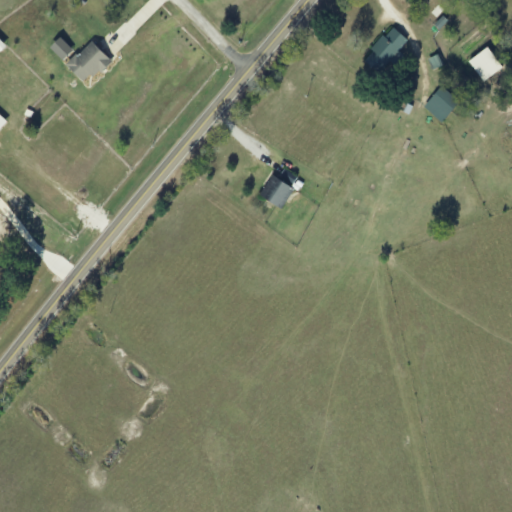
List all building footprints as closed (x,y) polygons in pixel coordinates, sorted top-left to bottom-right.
[(408,42),(393,28),(370,52),(375,56),(370,62),(381,72),(408,42)] [(73,53),(60,39),(50,49),(62,63),(73,53)] [(110,63),(92,43),(66,67),(84,87),(110,63)] [(502,71),(489,49),(469,61),(482,83),(502,71)] [(443,68),(439,56),(428,60),(433,72),(443,68)] [(459,104),(441,88),(423,110),(442,125),(459,104)] [(260,199),(282,211),(294,190),(272,178),(260,199)]
